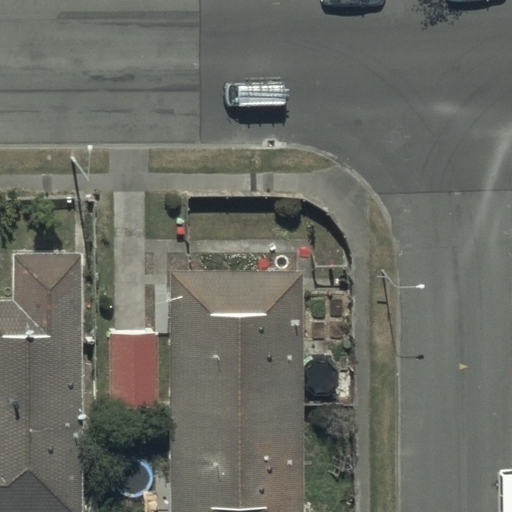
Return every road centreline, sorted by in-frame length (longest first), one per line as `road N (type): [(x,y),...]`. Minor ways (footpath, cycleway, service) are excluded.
road 1 (tertiary): [(455,72),(0,67)]
road 2 (residential): [(458,511),(455,72)]
